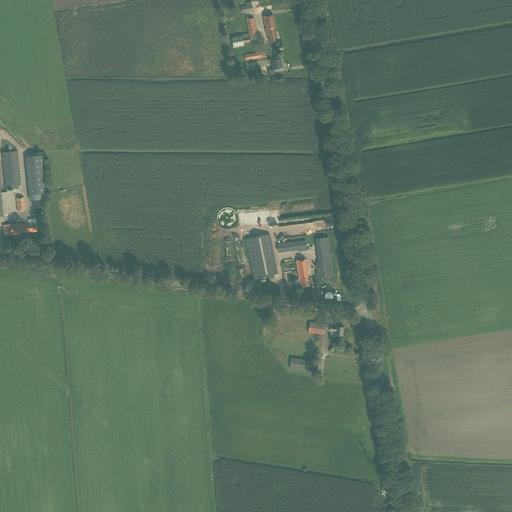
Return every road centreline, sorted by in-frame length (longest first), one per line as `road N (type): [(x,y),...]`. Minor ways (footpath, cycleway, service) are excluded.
road 1 (unclassified): [(368,311),(0,257)]
road 2 (unclassified): [(368,311),(310,0)]
road 3 (unclassified): [(406,511),(368,311)]
